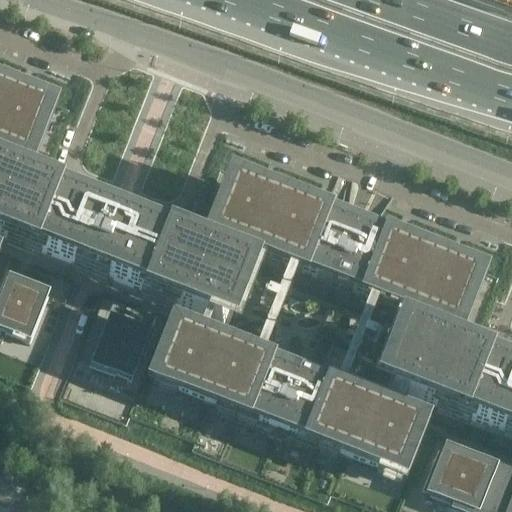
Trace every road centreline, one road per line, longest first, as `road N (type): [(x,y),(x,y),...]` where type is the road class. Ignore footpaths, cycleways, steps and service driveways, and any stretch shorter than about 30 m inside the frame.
road 1 (residential): [(104,76),(65,176),(121,198),(178,220),(217,120)]
road 2 (motorway): [(224,0),(511,101)]
road 3 (secondary): [(395,137),(234,75)]
road 4 (residential): [(217,120),(377,184)]
road 5 (residential): [(377,184),(511,238)]
road 6 (motorway): [(511,43),(385,0)]
road 7 (secondary): [(511,182),(395,137)]
